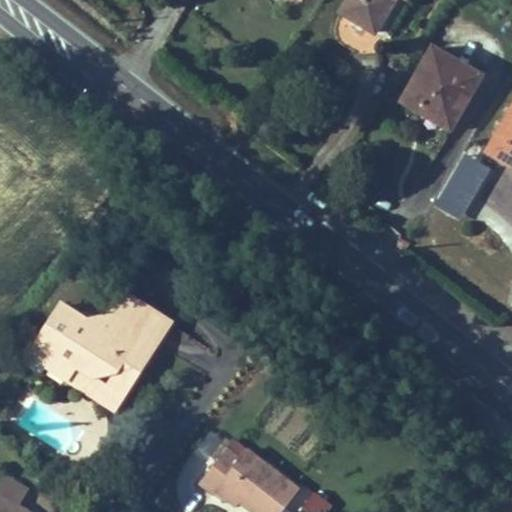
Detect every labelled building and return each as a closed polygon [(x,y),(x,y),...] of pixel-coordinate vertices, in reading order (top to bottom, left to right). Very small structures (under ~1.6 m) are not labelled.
[(373,0),(388,8),(392,0),(373,0)] [(457,18),(428,69),(444,78),(446,74),(455,80),(477,92),(504,43),(457,18)] [(170,263),(158,281),(198,309),(210,291),(170,263)] [(102,268),(72,307),(89,320),(83,330),(105,344),(114,333),(133,346),(150,338),(169,351),(198,309),(158,281),(125,284),(102,268)] [(72,307),(65,317),(83,330),(89,320),(72,307)] [(114,333),(105,344),(151,376),(169,351),(150,338),(133,346),(114,333)] [(259,415),(233,451),(250,464),(265,475),(272,466),(308,491),(333,457),(281,420),(276,428),(259,415)] [(36,435),(22,456),(46,471),(59,449),(36,435)] [(46,471),(22,456),(6,481),(0,476),(0,511),(14,511),(12,497),(22,479),(48,497),(61,479),(46,471)]
